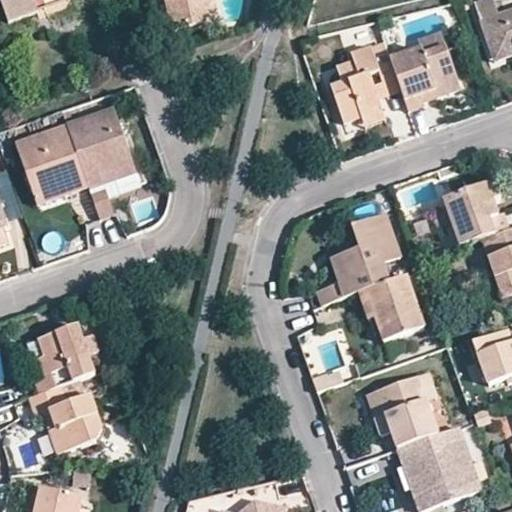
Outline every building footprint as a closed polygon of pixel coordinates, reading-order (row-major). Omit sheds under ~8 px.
[(0,0),(0,9),(4,24),(35,15),(32,5),(30,1),(34,0),(36,0),(37,3),(48,0),(53,0),(65,6),(68,0),(0,0)] [(172,0),(180,33),(213,25),(206,0),(172,0)] [(218,4),(216,0),(206,0),(213,25),(218,4)] [(506,18),(500,0),(487,0),(476,3),(484,25),(506,18)] [(511,15),(484,25),(495,57),(511,51),(511,15)] [(423,47),(425,54),(427,61),(450,54),(445,40),(423,47)] [(511,51),(495,57),(498,66),(511,61),(511,51)] [(395,64),(393,59),(379,64),(376,53),(353,61),(355,67),(339,72),(344,89),(334,92),(346,130),(365,124),(385,117),(382,106),(378,91),(374,82),(383,79),(386,88),(389,95),(404,90),(395,64)] [(464,94),(450,54),(427,61),(425,54),(395,64),(404,90),(407,98),(412,114),(428,109),(428,106),(426,99),(441,94),(443,101),(464,94)] [(389,95),(386,88),(378,91),(382,106),(407,98),(404,90),(389,95)] [(428,106),(443,101),(441,94),(426,99),(428,106)] [(129,170),(111,115),(64,130),(85,191),(86,193),(97,225),(111,220),(101,189),(97,179),(129,170)] [(389,126),(385,117),(365,124),(368,133),(389,126)] [(68,197),(85,191),(64,130),(13,146),(31,199),(64,188),(68,197)] [(132,180),(129,170),(97,179),(101,189),(132,180)] [(491,186),(482,190),(493,219),(502,217),(491,186)] [(64,188),(31,199),(34,209),(68,197),(64,188)] [(511,226),(507,215),(502,217),(493,219),(482,190),(447,201),(464,250),(484,243),(511,233),(511,226)] [(444,204),(435,208),(444,233),(453,229),(444,204)] [(333,260),(342,286),(347,302),(362,297),(370,294),(394,286),(387,268),(402,262),(387,220),(353,232),(359,251),(333,260)] [(511,233),(484,243),(506,305),(511,302),(511,233)] [(409,280),(394,286),(370,294),(378,321),(388,346),(428,332),(409,280)] [(347,302),(342,286),(319,293),(325,310),(347,302)] [(370,294),(362,297),(372,323),(378,321),(370,294)] [(47,354),(36,358),(42,375),(35,378),(36,383),(40,394),(64,386),(98,375),(80,324),(41,337),(47,354)] [(511,388),(511,387),(511,346),(511,347),(506,335),(476,345),(491,388),(508,382),(511,388)] [(30,341),(36,358),(47,354),(41,337),(30,341)] [(420,382),(429,406),(439,402),(430,379),(420,382)] [(330,394),(325,380),(315,383),(320,397),(330,394)] [(429,406),(420,382),(379,396),(388,420),(377,424),(383,441),(394,437),(400,453),(401,453),(440,439),(429,406)] [(68,399),(64,386),(40,394),(31,397),(33,405),(36,414),(44,412),(51,410),(57,425),(49,428),(58,454),(95,438),(102,425),(92,393),(68,399)] [(369,399),(377,424),(388,420),(379,396),(369,399)] [(51,410),(44,412),(49,428),(57,425),(51,410)] [(432,511),(484,493),(462,432),(440,439),(401,453),(407,470),(416,468),(424,489),(415,493),(421,511),(432,511)] [(416,468),(407,470),(415,493),(424,489),(416,468)] [(34,511),(40,489),(33,488),(26,511),(34,511)] [(79,511),(83,500),(40,489),(34,511),(79,511)]
